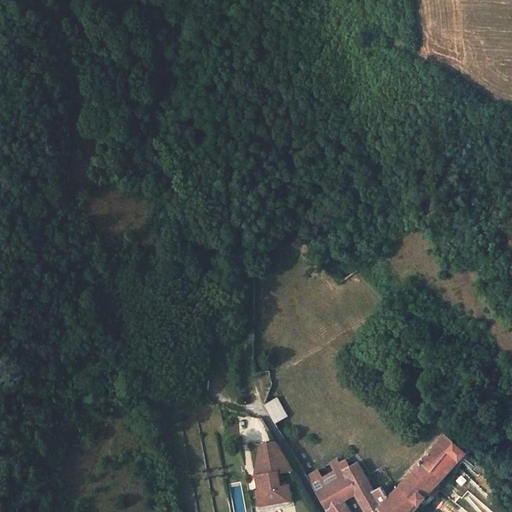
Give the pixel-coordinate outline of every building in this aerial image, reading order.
[(274,422),(287,415),(277,398),(264,406),(274,422)] [(291,421),(287,415),(274,422),(278,428),(291,421)] [(348,465),(342,469),(347,476),(327,488),(316,494),(325,508),(328,511),(412,511),(410,510),(417,502),(420,504),(430,492),(434,497),(447,483),(442,478),(465,452),(444,433),(423,459),(384,501),(378,499),(357,461),(348,465)] [(292,468),(275,441),(261,444),(256,476),(257,475),(259,490),(257,490),(260,508),(293,501),(289,484),(280,485),(277,471),(292,468)] [(328,463),(333,471),(341,466),(339,463),(336,458),(328,463)] [(339,463),(341,466),(342,469),(348,465),(345,459),(339,463)] [(321,478),(327,487),(327,488),(347,476),(342,469),(341,466),(333,471),(321,478)] [(321,478),(316,470),(306,475),(316,494),(327,488),(327,487),(321,478)]
